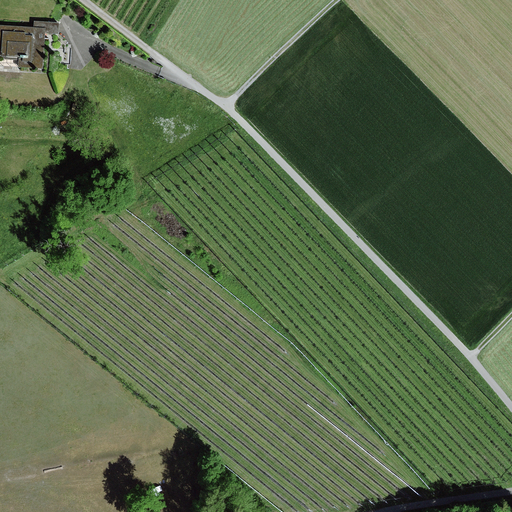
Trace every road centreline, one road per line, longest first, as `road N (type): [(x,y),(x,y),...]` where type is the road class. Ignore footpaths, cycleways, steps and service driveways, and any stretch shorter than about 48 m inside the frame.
road 1 (track): [(225,106),(511,411)]
road 2 (track): [(83,0),(225,106)]
road 3 (track): [(225,106),(341,0)]
road 4 (track): [(511,493),(379,511)]
